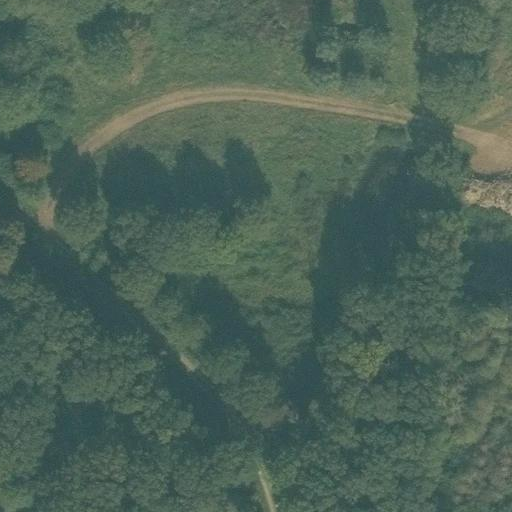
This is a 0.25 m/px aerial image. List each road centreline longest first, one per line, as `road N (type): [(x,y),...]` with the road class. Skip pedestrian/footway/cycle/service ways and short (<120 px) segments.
road 1 (track): [(511,114),(471,131),(307,97),(222,92),(154,104),(80,145),(37,225)]
road 2 (track): [(0,191),(233,419),(274,511)]
